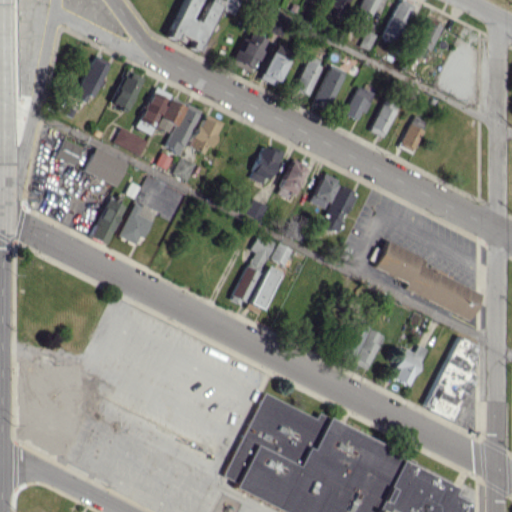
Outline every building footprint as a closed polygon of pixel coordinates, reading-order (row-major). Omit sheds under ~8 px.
[(203,0),(195,21),(188,18),(195,0),(179,0),(166,36),(171,38),(173,34),(188,39),(185,46),(197,51),(216,0),(203,0)] [(232,15),(237,0),(220,0),(217,10),(232,15)] [(376,0),(357,0),(349,17),(363,25),(376,0)] [(411,4),(402,0),(394,0),(377,36),(392,43),(411,4)] [(408,53),(423,59),(437,23),(422,17),(408,53)] [(356,45),(365,49),(373,34),(363,29),(356,45)] [(247,72),(262,38),(248,32),(246,38),(239,35),(227,63),(247,72)] [(273,85),(286,50),(269,43),(256,78),(273,85)] [(289,89),(303,95),(318,61),(304,54),(289,89)] [(86,103),(103,61),(89,55),(71,97),(86,103)] [(325,65),(309,102),(324,109),(340,72),(325,65)] [(122,110),(138,77),(122,69),(106,103),(122,110)] [(360,112),(369,92),(353,84),(339,113),(353,119),(357,110),(360,112)] [(166,94),(152,86),(131,125),(145,133),(166,94)] [(163,99),(152,127),(163,131),(166,123),(172,125),(179,106),(163,99)] [(379,100),(365,130),(379,137),(393,106),(379,100)] [(195,109),(180,102),(161,148),(176,154),(195,109)] [(217,121),(199,112),(184,146),(202,154),(217,121)] [(422,119),(408,114),(396,146),(410,151),(422,119)] [(143,138),(110,125),(104,140),(137,153),(143,138)] [(79,147),(60,138),(51,156),(71,165),(79,147)] [(276,150),(257,143),(245,177),(264,184),(276,150)] [(111,186),(123,161),(90,145),(79,170),(111,186)] [(163,169),(168,156),(156,151),(151,164),(163,169)] [(183,180),(191,162),(175,155),(168,173),(183,180)] [(274,186),(289,193),(303,165),(287,158),(274,186)] [(334,179),(318,172),(305,201),(320,208),(334,179)] [(114,236),(131,243),(135,235),(139,237),(150,212),(167,219),(179,191),(142,174),(131,199),(130,198),(114,236)] [(321,214),(324,215),(319,225),(334,231),(351,192),(334,184),(321,214)] [(86,236),(102,243),(119,205),(103,197),(86,236)] [(240,215),(256,221),(263,204),(247,198),(240,215)] [(270,242),(252,234),(245,249),(248,250),(228,296),(242,303),(270,242)] [(477,292),(419,265),(422,258),(382,240),(369,267),(402,282),(399,289),(465,319),(477,292)] [(287,248),(273,242),(266,258),(280,264),(287,248)] [(242,307),(254,313),(274,270),(262,265),(242,307)] [(364,323),(350,317),(336,352),(349,358),(364,323)] [(363,369),(379,334),(365,328),(349,362),(363,369)] [(477,346),(454,335),(419,406),(449,420),(469,379),(463,376),(477,346)] [(423,348),(414,344),(410,352),(400,347),(386,376),(405,385),(423,348)] [(78,377),(54,366),(22,365),(21,376),(17,376),(16,433),(50,449),(58,445),(58,437),(72,437),(72,426),(77,417),(77,414),(73,412),(73,403),(78,403),(78,377)] [(221,477),(231,480),(231,492),(282,511),(367,511),(368,510),(373,511),(381,511),(382,510),(387,511),(460,511),(461,510),(466,497),(454,497),(446,494),(451,484),(394,462),(389,472),(383,473),(393,448),(313,416),(313,415),(255,393),(221,477)]
